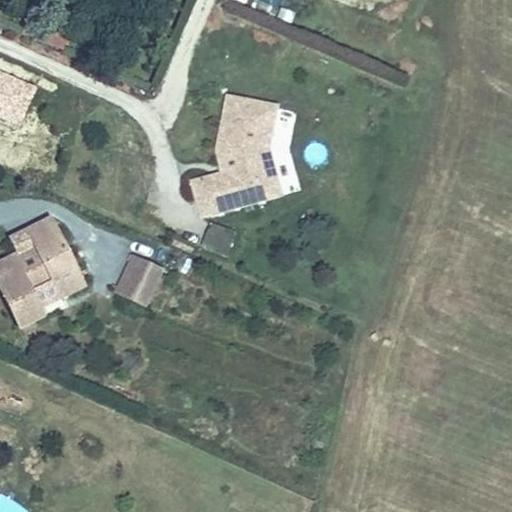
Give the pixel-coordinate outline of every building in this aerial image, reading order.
[(274,38),(217,12),(204,42),(261,67),(274,38)] [(274,104),(226,95),(216,148),(220,171),(191,181),(200,214),(268,195),(263,179),(274,176),(265,146),(274,104)] [(274,176),(263,179),(268,195),(278,192),(274,176)] [(47,221),(24,233),(32,248),(0,264),(0,296),(17,329),(38,318),(27,297),(51,285),(57,299),(80,288),(47,221)] [(227,260),(236,231),(211,223),(202,252),(227,260)] [(160,274),(132,260),(116,294),(144,307),(160,274)] [(0,511),(30,511),(0,494),(0,511)]
